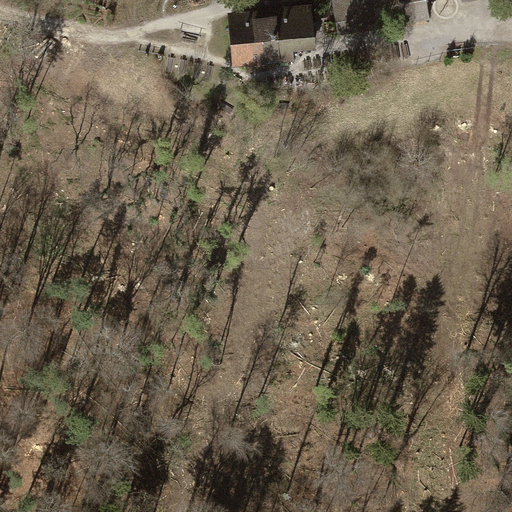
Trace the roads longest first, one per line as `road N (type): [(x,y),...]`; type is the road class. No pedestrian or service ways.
road 1 (track): [(0,15),(85,37),(150,28)]
road 2 (track): [(150,28),(268,0)]
